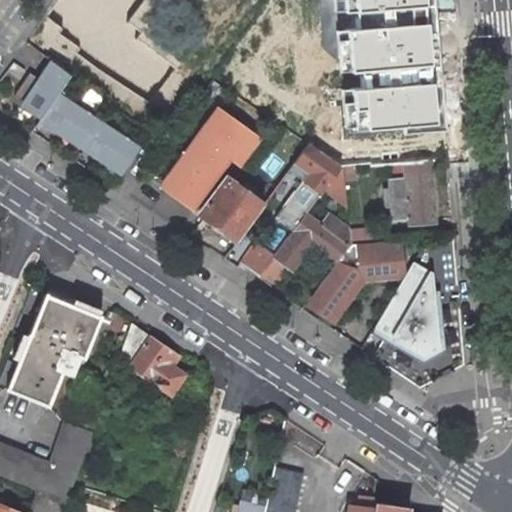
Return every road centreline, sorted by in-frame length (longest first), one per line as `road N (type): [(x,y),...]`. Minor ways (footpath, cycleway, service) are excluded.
road 1 (tertiary): [(256,345),(427,458),(511,496)]
road 2 (tertiary): [(44,204),(256,345)]
road 3 (primary): [(491,0),(511,222)]
road 4 (residential): [(256,345),(226,399),(192,511)]
